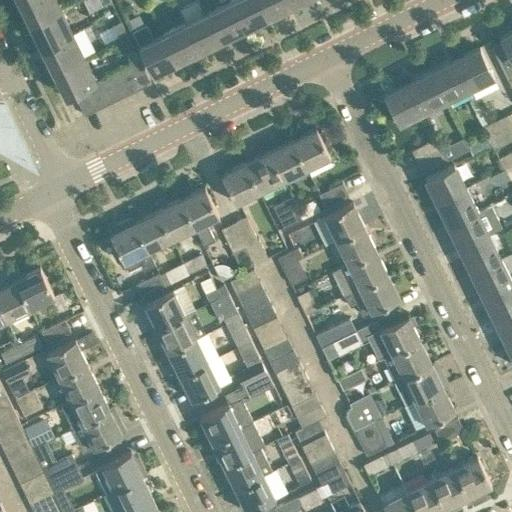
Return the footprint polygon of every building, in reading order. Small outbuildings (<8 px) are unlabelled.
[(31,23),(62,8),(57,0),(18,0),(17,1),(22,11),(24,10),(31,23)] [(208,10),(205,11),(200,0),(196,0),(179,8),(185,21),(199,50),(211,44),(212,46),(223,41),(208,10)] [(233,33),(245,28),(231,0),(227,0),(208,10),(223,41),(234,36),(233,33)] [(257,24),(268,19),(258,0),(231,0),(245,28),(256,22),(257,24)] [(278,11),(290,6),(286,0),(258,0),(268,19),(279,13),(278,11)] [(40,47),(73,31),(62,8),(31,23),(37,35),(35,36),(40,47)] [(119,38),(128,34),(121,20),(112,25),(119,38)] [(187,55),(199,50),(185,21),(163,32),(178,63),(188,58),(187,55)] [(163,32),(153,37),(146,22),(132,29),(139,43),(154,72),(166,66),(167,68),(178,63),(163,32)] [(511,60),(511,29),(500,35),(511,60)] [(54,70),(85,55),(73,31),(40,47),(45,58),(48,57),(54,70)] [(131,62),(139,57),(128,34),(119,38),(131,62)] [(456,57),(470,86),(494,74),(480,45),(456,57)] [(84,85),(95,79),(97,78),(85,55),(54,70),(60,83),(58,84),(64,96),(73,90),(85,114),(96,109),(84,85)] [(151,81),(142,63),(139,57),(131,62),(127,63),(139,87),(151,81)] [(446,98),(470,86),(456,57),(432,69),(446,98)] [(129,92),(139,87),(127,63),(117,68),(129,92)] [(118,98),(129,92),(117,68),(106,74),(118,98)] [(423,109),(446,98),(432,69),(408,80),(423,109)] [(106,103),(118,98),(106,74),(97,78),(95,79),(106,103)] [(96,109),(106,103),(95,79),(84,85),(96,109)] [(398,121),(423,109),(408,80),(384,92),(398,121)] [(0,134),(21,136),(3,101),(2,101),(3,104),(0,103),(0,134)] [(489,136),(511,124),(511,122),(507,113),(483,125),(489,136)] [(494,147),(511,137),(511,124),(489,136),(494,147)] [(292,137),(306,166),(331,155),(316,126),(292,137)] [(417,159),(442,147),(437,136),(412,148),(417,159)] [(283,178),(306,166),(292,137),(269,149),(283,178)] [(423,170),(447,158),(442,147),(417,159),(423,170)] [(260,189),(283,178),(269,149),(245,160),(260,189)] [(504,167),(511,163),(511,149),(499,156),(504,167)] [(235,201),(260,189),(245,160),(221,172),(235,201)] [(466,186),(463,179),(454,161),(425,176),(437,200),(466,186)] [(326,205),(349,193),(343,181),(319,192),(326,205)] [(219,214),(214,203),(205,185),(181,196),(195,225),(194,226),(204,244),(215,238),(206,220),(219,214)] [(449,224),(478,209),(466,186),(437,200),(449,224)] [(302,216),(297,206),(292,195),(274,204),(284,225),(302,216)] [(172,237),(194,226),(195,225),(181,196),(158,208),(172,237)] [(297,206),(302,216),(320,208),(315,197),(297,206)] [(336,238),(365,224),(353,200),(324,214),(336,238)] [(148,248),(172,237),(158,208),(134,219),(148,248)] [(460,247),(489,233),(478,209),(449,224),(460,247)] [(148,248),(134,219),(132,215),(117,223),(119,227),(110,232),(124,260),(128,269),(141,263),(144,268),(156,262),(148,248)] [(268,255),(259,238),(258,235),(257,236),(247,215),(234,221),(245,244),(244,245),(253,263),(268,255)] [(242,268),(253,263),(244,245),(245,244),(234,221),(222,227),(242,268)] [(348,262),(376,248),(365,224),(336,238),(348,262)] [(472,271),(501,257),(489,233),(460,247),(472,271)] [(282,264),(302,254),(298,245),(278,255),(282,264)] [(344,293),(388,271),(376,248),(348,262),(332,269),(344,293)] [(188,273),(207,263),(201,252),(182,261),(188,273)] [(298,257),(303,255),(302,254),(282,264),(292,283),(307,275),(298,257)] [(483,295),(511,280),(511,279),(501,257),(472,271),(483,295)] [(171,281),(188,273),(182,261),(160,272),(159,271),(165,284),(171,281)] [(16,277),(30,306),(54,294),(40,266),(16,277)] [(236,291),(260,279),(254,267),(230,279),(236,291)] [(142,295),(165,284),(159,271),(136,282),(142,295)] [(371,309),(382,304),(400,295),(388,271),(344,293),(349,303),(356,300),(362,313),(371,309)] [(0,303),(7,318),(30,306),(16,277),(0,285),(0,303)] [(242,303),(266,291),(260,279),(236,291),(242,303)] [(495,318),(511,309),(511,280),(483,295),(495,318)] [(221,295),(228,292),(224,282),(216,286),(217,289),(221,295)] [(186,312),(182,306),(174,288),(145,303),(156,327),(186,312)] [(306,312),(318,306),(309,288),(297,293),(306,312)] [(247,314),(272,303),(266,291),(242,303),(247,314)] [(237,309),(233,300),(228,292),(221,295),(211,300),(219,318),(226,315),(228,320),(239,315),(237,309)] [(253,326),(277,314),(272,303),(247,314),(253,326)] [(507,342),(511,339),(511,309),(495,318),(507,342)] [(168,350),(197,336),(186,312),(156,327),(168,350)] [(379,358),(420,337),(409,313),(379,328),(374,319),(356,327),(332,339),(339,351),(369,337),(379,358)] [(259,337),(283,325),(277,314),(253,326),(259,337)] [(240,344),(251,338),(239,315),(228,320),(240,344)] [(332,339),(356,327),(351,315),(326,327),(332,339)] [(48,341),(71,330),(65,317),(41,328),(48,341)] [(264,348),(288,336),(283,325),(259,337),(264,348)] [(19,342),(24,353),(42,344),(37,333),(19,342)] [(58,375),(87,361),(76,336),(47,351),(58,375)] [(179,374),(208,359),(197,336),(168,350),(179,374)] [(269,359),(293,347),(288,336),(264,348),(269,359)] [(402,375),(432,361),(420,337),(379,358),(385,356),(395,378),(402,375)] [(244,382),(268,371),(261,357),(251,338),(240,344),(249,363),(236,370),(244,382)] [(6,361),(24,353),(19,342),(1,351),(6,361)] [(275,371),(299,359),(293,347),(269,359),(275,371)] [(22,376),(31,372),(24,357),(2,368),(15,395),(27,389),(22,376)] [(191,398),(209,389),(220,383),(208,359),(179,374),(191,398)] [(281,382),(305,370),(299,359),(275,371),(281,382)] [(70,398),(99,384),(87,361),(58,375),(70,398)] [(402,375),(413,399),(443,384),(449,381),(442,367),(436,370),(432,361),(402,375)] [(343,388),(361,379),(366,377),(361,367),(356,369),(338,377),(343,388)] [(286,393),(310,381),(305,370),(281,382),(286,393)] [(244,382),(251,395),(274,383),(268,371),(244,382)] [(291,403),(315,392),(310,381),(286,393),(291,403)] [(72,426),(110,407),(99,384),(70,398),(61,403),(72,426)] [(425,423),(437,417),(455,408),(443,384),(413,399),(425,423)] [(27,389),(15,395),(24,414),(43,405),(34,386),(27,389)] [(297,415),(321,403),(315,392),(291,403),(297,415)] [(354,428),(380,415),(380,413),(369,392),(349,401),(352,405),(349,406),(347,413),(354,428)] [(0,410),(12,405),(7,393),(0,396),(0,410)] [(212,440),(240,426),(228,402),(200,416),(212,440)] [(302,426),(319,417),(326,414),(321,403),(297,415),(302,426)] [(393,426),(411,419),(404,403),(386,410),(393,426)] [(272,410),(281,428),(293,423),(283,404),(272,410)] [(0,423),(17,415),(12,405),(0,410),(0,423)] [(83,451),(93,446),(122,432),(110,407),(72,426),(71,426),(83,451)] [(0,436),(23,426),(17,415),(0,423),(0,436)] [(367,454),(385,445),(387,443),(375,419),(379,416),(380,415),(354,428),(367,454)] [(434,428),(441,440),(464,429),(458,416),(434,428)] [(300,439),(324,428),(319,417),(302,426),(295,429),(300,439)] [(42,418),(24,427),(33,445),(46,438),(51,436),(42,418)] [(0,439),(4,448),(28,437),(23,426),(0,436),(0,439)] [(223,463),(252,449),(240,426),(212,440),(223,463)] [(305,450),(329,438),(324,428),(300,439),(305,450)] [(412,439),(420,456),(417,449),(435,441),(430,430),(412,439)] [(9,459),(33,447),(32,445),(28,437),(4,448),(9,459)] [(46,438),(33,445),(32,445),(33,447),(39,458),(42,466),(44,469),(48,479),(54,476),(79,465),(72,451),(56,459),(46,438)] [(310,462),(335,450),(329,438),(305,450),(310,462)] [(396,467),(420,456),(412,439),(388,451),(393,461),(396,467)] [(15,470),(39,458),(33,447),(9,459),(15,470)] [(114,488),(143,474),(131,449),(94,468),(106,491),(114,488)] [(235,487),(263,473),(252,449),(223,463),(235,487)] [(315,472),(340,460),(335,450),(310,462),(315,472)] [(286,456),(297,479),(308,474),(297,451),(286,456)] [(391,462),(393,461),(388,451),(382,454),(363,462),(368,473),(391,462)] [(453,466),(468,495),(492,483),(478,454),(453,466)] [(44,469),(42,466),(39,458),(15,470),(20,480),(44,469)] [(321,483),(328,479),(345,471),(340,460),(315,472),(321,483)] [(55,491),(55,492),(84,477),(79,465),(54,476),(48,479),(49,480),(55,491)] [(444,506),(468,495),(453,466),(430,477),(444,506)] [(49,480),(48,479),(44,469),(20,480),(26,492),(49,480)] [(365,511),(346,471),(345,471),(328,479),(333,491),(341,487),(352,511),(350,511),(365,511)] [(247,511),(265,502),(275,497),(263,473),(235,487),(247,511)] [(123,511),(125,511),(154,497),(143,474),(114,488),(106,491),(107,492),(104,494),(112,511),(123,511)] [(417,511),(432,511),(444,506),(430,477),(407,489),(417,511)] [(31,502),(55,491),(49,480),(26,492),(31,502)] [(298,495),(303,506),(322,497),(316,486),(298,495)] [(388,511),(417,511),(407,489),(382,501),(388,511)] [(35,511),(39,511),(60,502),(55,492),(55,491),(31,502),(35,511)] [(289,511),(303,506),(298,495),(275,506),(277,511),(289,511)] [(125,511),(161,511),(154,497),(125,511)] [(64,511),(60,502),(39,511),(64,511)]
